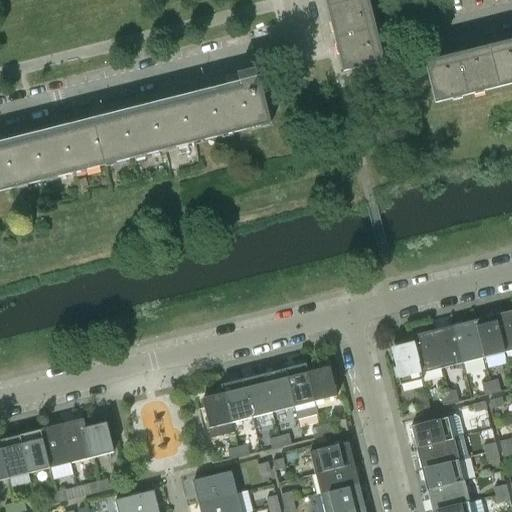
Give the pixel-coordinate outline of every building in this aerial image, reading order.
[(324,0),(327,8),(358,0),(324,0)] [(367,0),(358,0),(327,8),(343,72),(383,62),(367,0)] [(511,41),(489,48),(499,88),(511,84),(511,41)] [(489,48),(425,64),(435,104),(499,88),(489,48)] [(0,147),(0,192),(270,124),(259,77),(257,77),(255,69),(227,76),(231,90),(0,147)] [(511,311),(495,316),(504,353),(511,350),(511,311)] [(495,316),(474,321),(483,358),(504,353),(495,316)] [(474,321),(453,326),(462,363),(483,358),(474,321)] [(453,326),(432,331),(441,369),(462,363),(453,326)] [(410,337),(412,343),(413,343),(420,374),(421,374),(441,369),(432,331),(410,337)] [(413,343),(412,343),(394,347),(390,348),(400,386),(423,380),(421,374),(420,374),(413,343)] [(306,363),(284,369),(293,407),(314,402),(307,373),(308,372),(306,363)] [(329,367),(308,372),(307,373),(314,402),(336,397),(329,367)] [(284,369),(263,374),(273,413),(293,407),(284,369)] [(263,374),(242,379),(252,418),(273,413),(263,374)] [(252,418),(242,379),(220,385),(222,394),(223,394),(231,423),(252,418)] [(497,380),(489,382),(492,394),(500,392),(497,380)] [(492,394),(489,382),(481,384),(484,396),(492,394)] [(455,391),(447,393),(450,404),(458,403),(455,391)] [(450,404),(447,393),(439,395),(442,407),(450,404)] [(223,394),(222,394),(201,399),(211,438),(233,433),(231,423),(223,394)] [(427,398),(419,400),(422,412),(429,410),(427,398)] [(489,401),(491,409),(503,406),(501,398),(489,401)] [(484,402),(473,405),(475,413),(486,410),(484,402)] [(410,427),(416,449),(453,439),(447,417),(410,427)] [(83,419),(61,425),(70,463),(91,458),(84,429),(85,428),(83,419)] [(106,423),(85,428),(84,429),(91,458),(113,453),(106,423)] [(330,424),(321,427),(323,436),(333,434),(330,424)] [(61,425),(40,430),(49,469),(70,463),(61,425)] [(321,427),(311,429),(313,439),(323,436),(321,427)] [(40,430),(19,435),(29,474),(49,469),(40,430)] [(0,439),(0,449),(0,450),(8,479),(29,474),(19,435),(0,439)] [(288,435),(279,437),(281,447),(291,445),(288,435)] [(279,437),(269,440),(271,449),(281,447),(279,437)] [(453,439),(416,449),(421,470),(458,460),(453,439)] [(511,442),(511,439),(499,442),(501,450),(511,446),(511,442)] [(309,452),(315,474),(353,464),(348,442),(309,452)] [(495,443),(483,446),(485,454),(497,451),(495,443)] [(246,445),(237,448),(239,457),(249,455),(246,445)] [(511,446),(501,450),(503,457),(511,455),(511,446)] [(237,448),(227,450),(229,460),(239,457),(237,448)] [(497,451),(485,454),(487,462),(499,459),(497,451)] [(272,461),(275,471),(284,469),(282,459),(272,461)] [(458,460),(421,470),(426,491),(463,481),(458,460)] [(268,462),(258,465),(260,475),(270,472),(268,462)] [(353,464),(315,474),(320,495),(359,485),(353,464)] [(192,481),(197,503),(236,494),(231,472),(192,481)] [(107,480),(98,482),(100,492),(110,490),(107,480)] [(463,481),(426,491),(431,511),(469,502),(463,481)] [(98,482),(88,485),(90,495),(100,492),(98,482)] [(359,485),(320,495),(324,511),(340,511),(364,506),(359,485)] [(505,485),(493,488),(495,496),(507,493),(505,485)] [(65,490),(56,493),(58,503),(68,500),(65,490)] [(114,501),(117,511),(158,511),(153,491),(114,501)] [(280,495),(283,504),(293,502),(290,492),(280,495)] [(56,493),(46,495),(48,505),(58,503),(56,493)] [(507,493),(495,496),(497,504),(509,501),(507,493)] [(240,511),(236,494),(197,503),(199,511),(240,511)] [(276,496),(266,498),(268,508),(278,505),(276,496)] [(24,501),(14,503),(15,511),(21,511),(26,511),(24,501)] [(293,502),(283,504),(284,511),(292,511),(295,511),(293,502)] [(471,511),(469,502),(431,511),(471,511)] [(15,511),(14,503),(4,506),(5,511),(15,511)]
